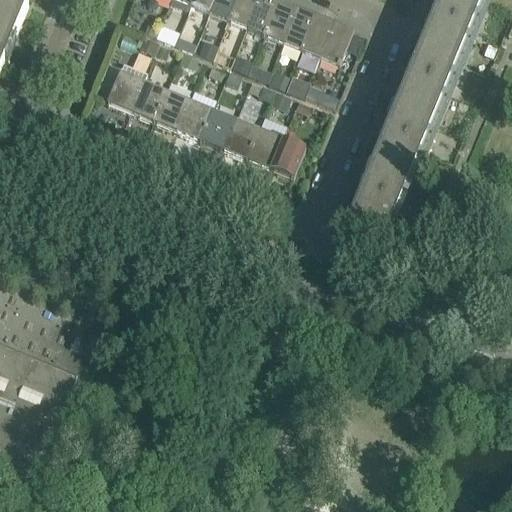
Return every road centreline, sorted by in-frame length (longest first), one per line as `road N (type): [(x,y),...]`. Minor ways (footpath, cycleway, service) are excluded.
road 1 (tertiary): [(5,182),(151,242),(511,364)]
road 2 (residential): [(309,236),(28,126)]
road 3 (residential): [(309,236),(385,48),(376,12),(345,0)]
road 4 (residential): [(28,126),(74,0)]
